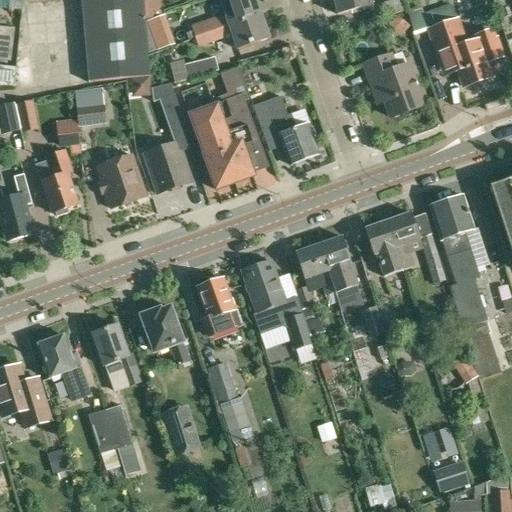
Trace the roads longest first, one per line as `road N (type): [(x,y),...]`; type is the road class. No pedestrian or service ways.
road 1 (secondary): [(0,319),(364,186)]
road 2 (residential): [(364,186),(299,0)]
road 3 (secondary): [(364,186),(511,135)]
road 4 (unknown): [(63,296),(33,162)]
